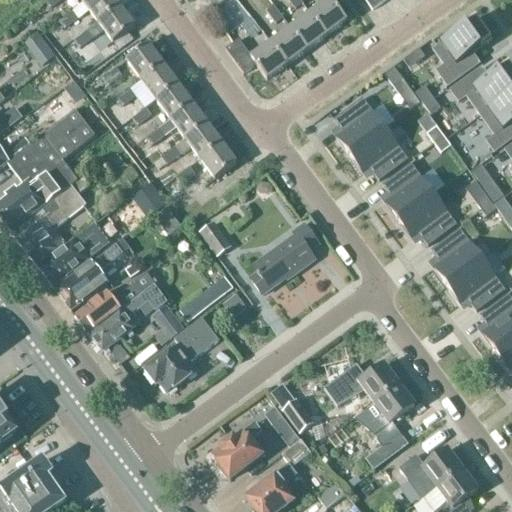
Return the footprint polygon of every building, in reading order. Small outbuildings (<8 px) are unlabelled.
[(62,0),(50,0),(45,5),(50,12),(64,2),(62,0)] [(88,14),(97,26),(120,9),(113,0),(90,0),(83,6),(59,24),(65,32),(88,14)] [(206,0),(211,7),(214,10),(227,0),(206,0)] [(302,7),(297,0),(285,0),(295,12),(302,7)] [(383,5),(378,0),(363,0),(373,13),(383,5)] [(347,24),(330,1),(310,16),(327,39),(347,24)] [(283,21),(272,7),(265,13),(275,27),(283,21)] [(135,29),(120,9),(97,26),(98,26),(74,44),(79,51),(103,33),(112,46),(135,29)] [(290,31),(307,53),(327,39),(310,16),(290,31)] [(440,47),(432,52),(444,69),(436,74),(447,90),(475,69),(468,59),(491,43),(476,21),(457,35),(456,33),(439,45),(440,47)] [(290,31),(271,45),(287,68),(307,53),(290,31)] [(37,37),(24,46),(42,70),(55,61),(39,39),(37,37)] [(256,68),(267,83),(287,68),(271,45),(251,60),(238,42),(225,52),(243,77),(256,68)] [(148,47),(126,64),(141,84),(163,67),(148,47)] [(141,84),(148,93),(156,103),(178,87),(163,67),(141,84)] [(478,73),(450,93),(459,105),(466,99),(481,119),(511,95),(511,71),(509,67),(485,84),(478,73)] [(116,71),(102,82),(108,89),(122,79),(116,71)] [(394,91),(404,84),(394,71),(385,78),(394,91)] [(156,103),(159,108),(170,123),(192,107),(178,87),(156,103)] [(434,102),(424,89),(415,96),(424,109),(434,102)] [(131,92),(117,102),(123,109),(137,99),(131,92)] [(511,95),(481,119),(496,140),(488,146),(494,155),(511,142),(511,95)] [(362,102),(333,123),(343,136),(336,141),(349,159),(385,132),(362,102)] [(431,119),(441,112),(434,102),(424,109),(431,119)] [(185,143),(207,126),(192,107),(170,123),(147,141),(152,149),(176,131),(185,143)] [(132,122),(138,129),(151,119),(146,111),(132,122)] [(0,137),(3,135),(21,120),(15,113),(0,124),(0,137)] [(0,154),(0,172),(7,167),(23,188),(18,193),(15,190),(5,198),(7,200),(0,205),(0,221),(10,235),(11,234),(11,235),(70,190),(70,189),(76,184),(61,165),(94,140),(74,115),(43,139),(43,140),(30,150),(24,142),(2,158),(0,154)] [(428,118),(418,126),(427,137),(434,147),(444,140),(436,130),(428,118)] [(167,168),(191,150),(199,162),(222,146),(207,126),(185,143),(161,161),(167,168)] [(385,132),(349,159),(363,177),(370,172),(379,185),(408,163),(385,132)] [(444,140),(434,147),(441,157),(451,149),(444,140)] [(215,183),(237,166),(222,146),(199,162),(215,183)] [(411,167),(382,188),(391,201),(384,207),(398,224),(434,198),(445,189),(433,173),(422,181),(411,167)] [(482,169),(472,176),(480,186),(489,180),(482,169)] [(190,170),(176,181),(181,188),(195,178),(190,170)] [(16,242),(37,270),(64,249),(53,233),(85,209),(70,190),(11,235),(17,242),(16,242)] [(474,204),(480,212),(490,204),(484,196),(474,204)] [(434,198),(398,224),(411,242),(418,237),(428,250),(457,228),(434,198)] [(496,212),(490,204),(480,212),(486,220),(496,212)] [(167,214),(155,223),(169,241),(181,232),(167,214)] [(217,260),(231,250),(214,226),(200,236),(217,260)] [(38,271),(52,290),(110,247),(95,228),(38,271)] [(295,277),(314,263),(308,255),(318,248),(304,228),(293,236),(295,239),(254,269),(258,276),(250,282),(262,298),(294,275),(295,277)] [(460,233),(431,254),(440,267),(433,272),(446,290),(483,263),(460,233)] [(55,294),(71,315),(107,287),(98,277),(123,258),(116,248),(55,294)] [(483,263),(446,290),(460,308),(467,303),(476,316),(505,294),(483,263)] [(136,266),(125,275),(131,282),(142,274),(136,266)] [(133,284),(135,286),(112,303),(106,295),(74,320),(88,337),(153,286),(145,275),(133,284)] [(224,282),(180,316),(188,327),(233,293),(224,282)] [(88,338),(102,356),(108,352),(117,345),(133,333),(125,322),(151,303),(145,295),(88,338)] [(236,297),(222,307),(233,322),(246,312),(236,297)] [(511,303),(508,298),(479,319),(488,332),(481,337),(495,355),(511,342),(511,303)] [(154,323),(170,343),(184,332),(169,312),(154,323)] [(159,385),(168,397),(196,375),(189,366),(203,355),(204,357),(219,345),(202,322),(173,343),(178,349),(145,374),(155,388),(159,385)] [(511,342),(495,355),(508,373),(511,370),(511,342)] [(117,345),(108,352),(120,367),(129,361),(117,345)] [(338,410),(348,404),(365,395),(374,407),(399,389),(384,368),(361,385),(353,374),(325,394),(338,410)] [(374,407),(384,420),(369,433),(382,450),(401,437),(392,426),(414,409),(399,389),(374,407)] [(313,427),(296,405),(283,414),(300,437),(313,427)] [(0,449),(4,446),(2,444),(16,435),(8,424),(10,423),(0,409),(0,449)] [(221,451),(211,459),(220,470),(219,473),(225,480),(228,480),(230,483),(261,459),(250,444),(261,435),(255,426),(242,436),(238,435),(220,450),(221,451)] [(401,437),(382,450),(391,462),(409,448),(401,437)] [(281,458),(288,467),(260,488),(263,491),(247,503),(254,511),(280,511),(291,504),(280,491),(297,478),(291,471),(310,457),(300,444),(281,458)] [(437,492),(462,473),(447,453),(425,470),(416,458),(398,472),(412,489),(422,503),(437,492)] [(51,477),(41,463),(0,492),(3,496),(0,498),(0,511),(54,511),(63,506),(46,480),(51,477)] [(477,494),(462,473),(437,492),(424,502),(430,511),(468,511),(463,505),(477,494)] [(337,487),(318,501),(326,511),(327,511),(345,499),(337,487)]
